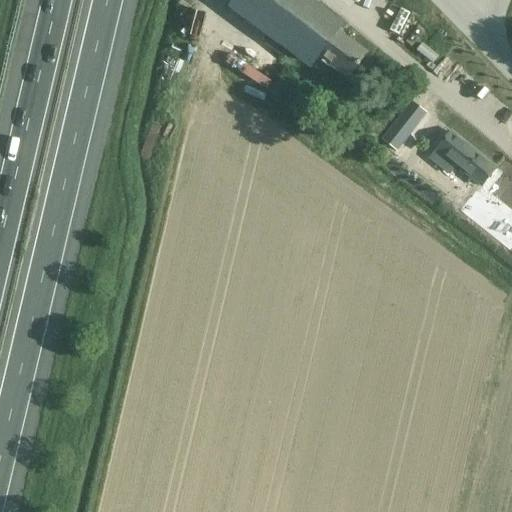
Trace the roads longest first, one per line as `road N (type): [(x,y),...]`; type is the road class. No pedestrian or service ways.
road 1 (track): [(151,0),(119,151),(124,216),(108,323),(65,511)]
road 2 (motorway): [(0,455),(106,0)]
road 3 (track): [(207,69),(262,94),(511,285)]
road 4 (motorway): [(56,0),(0,241)]
